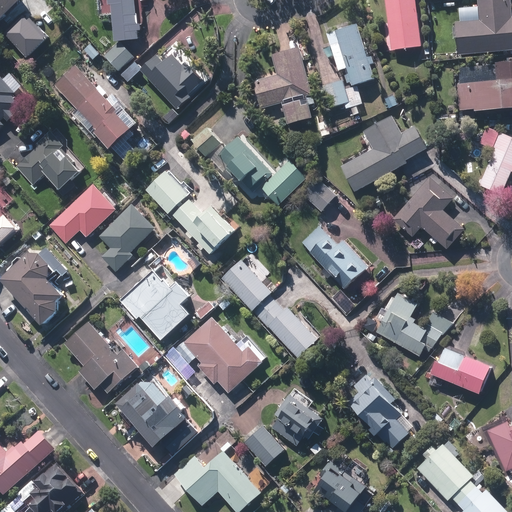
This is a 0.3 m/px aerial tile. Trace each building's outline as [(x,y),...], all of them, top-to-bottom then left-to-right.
[(0,0),(0,27),(29,0),(0,0)] [(114,5),(119,43),(143,40),(142,32),(145,31),(144,25),(141,25),(138,0),(111,0),(112,6),(114,5)] [(388,0),(395,51),(425,47),(418,0),(388,0)] [(458,23),(461,56),(511,51),(511,0),(480,0),(482,21),(458,23)] [(26,18),(9,34),(30,55),(46,39),(26,18)] [(355,83),(356,87),(378,80),(373,65),(377,64),(375,57),(371,59),(360,25),(338,32),(342,43),(333,46),(342,72),(350,70),(352,75),(349,76),(351,84),(355,83)] [(107,57),(121,72),(136,58),(122,43),(107,57)] [(96,57),(101,53),(97,48),(92,52),(96,57)] [(285,103),(291,125),(316,119),(310,97),(315,96),(302,49),(275,56),(280,76),(257,82),(265,109),(285,103)] [(144,71),(181,111),(195,98),(192,96),(207,82),(189,63),(186,66),(176,55),(167,63),(160,56),(144,71)] [(479,110),(480,113),(511,109),(511,55),(508,56),(508,63),(498,64),(499,65),(466,68),(467,75),(460,76),(463,111),(479,110)] [(95,129),(115,151),(137,130),(124,117),(125,115),(78,65),(57,85),(97,127),(95,129)] [(0,133),(8,126),(4,122),(8,119),(11,123),(19,115),(16,112),(24,105),(17,97),(21,94),(0,71),(0,133)] [(331,107),(332,109),(352,103),(345,81),(322,88),(328,108),(331,107)] [(387,100),(391,109),(399,105),(395,96),(387,100)] [(173,125),(182,116),(176,111),(167,119),(173,125)] [(321,115),(324,133),(330,132),(328,114),(321,115)] [(345,168),(357,189),(371,181),(373,185),(411,164),(409,161),(431,149),(418,127),(404,134),(395,117),(367,133),(376,150),(345,168)] [(211,158),(226,144),(210,129),(196,142),(211,158)] [(181,136),(186,141),(192,135),(188,131),(181,136)] [(49,176),(64,193),(87,174),(74,159),(69,163),(61,154),(68,147),(55,132),(40,146),(42,148),(19,167),(36,187),(49,176)] [(498,149),(483,186),(505,195),(511,178),(511,137),(502,133),(496,148),(498,149)] [(229,150),(219,160),(235,178),(238,175),(257,194),(277,175),(242,138),(229,150)] [(264,188),(281,206),(311,180),(294,161),(264,188)] [(135,175),(141,183),(148,177),(141,169),(135,175)] [(150,192),(172,215),(193,196),(171,172),(150,192)] [(209,175),(215,181),(217,178),(211,172),(209,175)] [(304,195),(324,213),(339,196),(320,178),(304,195)] [(440,241),(451,250),(469,230),(447,211),(457,199),(432,178),(396,220),(416,238),(425,228),(434,236),(431,240),(437,245),(440,241)] [(52,226),(69,244),(84,231),(90,238),(121,211),(99,185),(52,226)] [(207,248),(214,255),(238,231),(215,207),(207,215),(193,200),(177,216),(191,231),(187,235),(193,241),(197,237),(202,243),(198,246),(203,252),(207,248)] [(105,257),(119,273),(137,257),(135,254),(161,230),(138,205),(103,237),(114,249),(105,257)] [(0,251),(7,245),(24,230),(12,216),(7,220),(0,212),(0,251)] [(304,243),(348,290),(372,267),(347,241),(341,246),(322,226),(304,243)] [(6,281),(48,327),(63,313),(64,303),(70,297),(55,281),(57,279),(57,267),(47,256),(34,255),(6,281)] [(264,320),(281,304),(274,296),(276,293),(246,261),(226,281),(264,320)] [(144,317),(165,342),(195,316),(186,305),(195,298),(182,283),(175,288),(169,281),(171,278),(171,275),(168,273),(165,274),(163,276),(163,277),(158,272),(124,301),(140,320),(144,317)] [(381,331),(423,357),(429,347),(433,349),(445,335),(446,336),(456,324),(437,313),(427,330),(417,323),(419,320),(413,316),(421,305),(403,293),(390,312),(386,310),(380,319),(386,323),(381,331)] [(288,311),(281,304),(264,320),(302,360),(323,340),(291,308),(288,311)] [(221,382),(232,394),(267,363),(253,347),(251,348),(245,341),(240,345),(216,318),(187,344),(205,364),(202,367),(218,385),(221,382)] [(104,387),(112,395),(143,368),(128,350),(123,355),(93,322),(68,344),(88,367),(82,372),(99,391),(104,387)] [(167,355),(183,373),(192,365),(176,347),(167,355)] [(447,379),(484,394),(495,367),(451,349),(445,364),(441,362),(436,374),(440,376),(437,383),(445,386),(447,379)] [(142,366),(147,371),(153,366),(148,361),(142,366)] [(405,414),(396,404),(400,400),(379,378),(375,382),(369,375),(356,386),(363,393),(353,402),(377,429),(382,435),(396,449),(412,434),(410,432),(399,420),(405,414)] [(166,443),(177,455),(202,433),(192,422),(193,421),(189,415),(191,413),(176,397),(173,399),(160,384),(159,385),(152,377),(118,407),(125,415),(128,412),(160,448),(166,443)] [(182,393),(189,400),(196,394),(190,386),(182,393)] [(275,428),(300,447),(308,436),(312,439),(327,420),(293,395),(278,415),(283,419),(275,428)] [(431,417),(440,426),(446,420),(436,411),(431,417)] [(491,432),(509,471),(511,470),(511,426),(510,423),(491,432)] [(248,443),(270,467),(288,451),(267,427),(248,443)] [(0,487),(8,496),(59,450),(42,431),(28,445),(25,442),(19,448),(17,447),(10,453),(0,441),(0,487)] [(222,492),(239,511),(244,511),(265,494),(228,452),(234,446),(230,442),(223,449),(226,453),(209,468),(198,457),(178,475),(206,506),(222,492)] [(313,449),(318,455),(324,450),(319,444),(313,449)] [(390,445),(386,449),(391,455),(395,451),(390,445)] [(436,447),(426,456),(430,460),(421,469),(451,501),(455,498),(461,505),(480,488),(473,481),(477,477),(448,445),(441,452),(436,447)] [(164,462),(168,465),(175,458),(172,454),(164,462)] [(339,511),(338,511),(364,511),(369,506),(362,502),(368,495),(367,493),(370,488),(362,482),(360,485),(347,475),(350,472),(334,461),(323,476),(328,480),(319,492),(328,499),(330,497),(343,506),(339,511)] [(28,511),(68,511),(89,494),(61,464),(37,485),(41,489),(35,495),(41,501),(28,511)] [(480,488),(461,505),(468,511),(466,511),(510,511),(490,490),(486,494),(480,488)]
